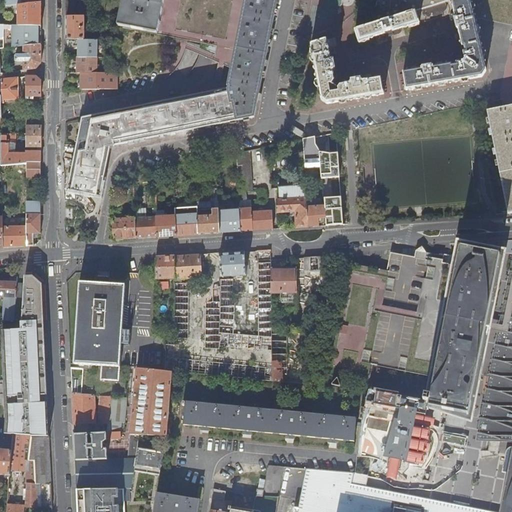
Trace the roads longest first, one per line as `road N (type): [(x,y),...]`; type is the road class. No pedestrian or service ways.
road 1 (residential): [(449,232),(290,248),(271,241),(51,255)]
road 2 (residential): [(61,511),(51,255)]
road 3 (residential): [(51,255),(51,0)]
